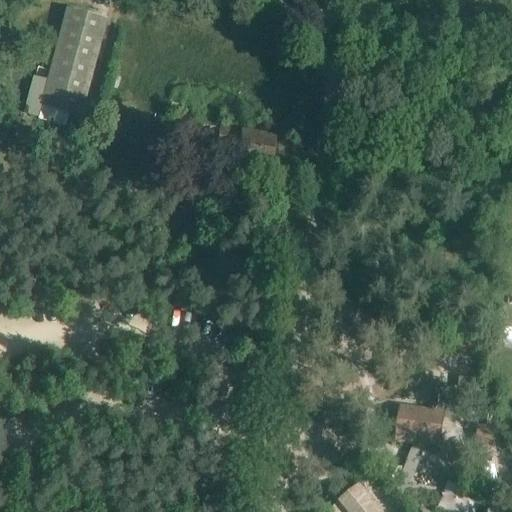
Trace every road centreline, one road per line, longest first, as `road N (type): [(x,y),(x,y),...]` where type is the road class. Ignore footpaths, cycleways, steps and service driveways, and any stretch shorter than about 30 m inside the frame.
road 1 (unclassified): [(295,364),(343,0)]
road 2 (track): [(511,44),(340,20),(263,0)]
road 3 (unclassified): [(276,511),(295,364)]
